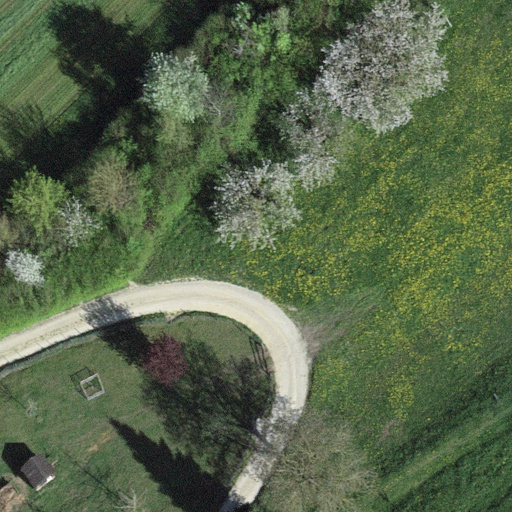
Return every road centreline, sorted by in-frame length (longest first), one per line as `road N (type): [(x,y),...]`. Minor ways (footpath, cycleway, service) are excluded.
road 1 (track): [(236,511),(280,424),(293,376),(287,344),(265,311),(220,296),(130,305),(0,360)]
road 2 (track): [(511,415),(358,511)]
